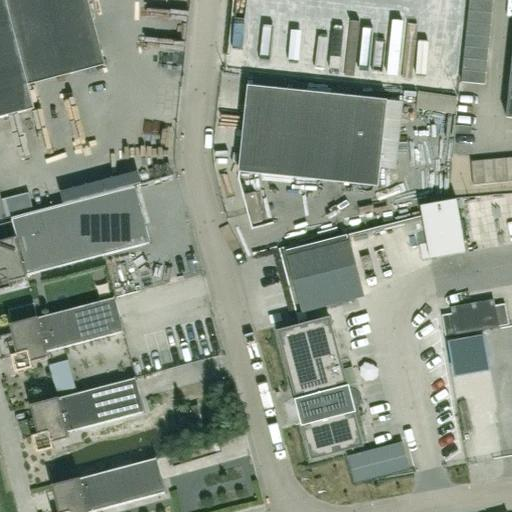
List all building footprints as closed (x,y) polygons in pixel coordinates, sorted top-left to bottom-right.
[(86,0),(0,0),(0,118),(33,110),(27,86),(104,66),(86,0)] [(492,2),(472,0),(467,0),(466,23),(489,26),(492,2)] [(489,26),(466,23),(461,71),(484,73),(489,26)] [(359,48),(358,60),(393,61),(393,49),(359,48)] [(484,73),(461,71),(459,83),(483,85),(484,73)] [(378,181),(386,102),(246,87),(238,167),(378,181)] [(511,157),(492,160),(495,184),(511,182),(511,157)] [(495,184),(492,160),(469,162),(472,186),(495,184)] [(418,245),(421,261),(465,253),(455,200),(420,206),(426,244),(418,245)] [(15,238),(0,241),(0,294),(10,292),(9,287),(27,282),(25,276),(149,243),(139,206),(15,238)] [(361,297),(346,236),(284,251),(299,313),(361,297)] [(36,318),(10,325),(8,325),(16,356),(12,357),(16,372),(30,368),(29,363),(47,358),(45,352),(122,332),(114,298),(36,318)] [(454,336),(498,328),(507,326),(503,306),(494,307),(493,300),(449,308),(450,314),(440,316),(444,338),(454,336)] [(339,453),(361,447),(328,319),(277,333),(296,404),(298,403),(303,423),(300,424),(310,461),(333,455),(332,452),(339,450),(339,453)] [(57,398),(31,405),(29,406),(37,436),(33,438),(36,452),(51,449),(50,444),(68,439),(66,433),(143,413),(134,379),(57,399),(57,398)] [(408,470),(401,442),(346,457),(354,485),(408,470)] [(78,479),(52,486),(50,486),(57,511),(92,511),(164,493),(155,459),(78,479)]
